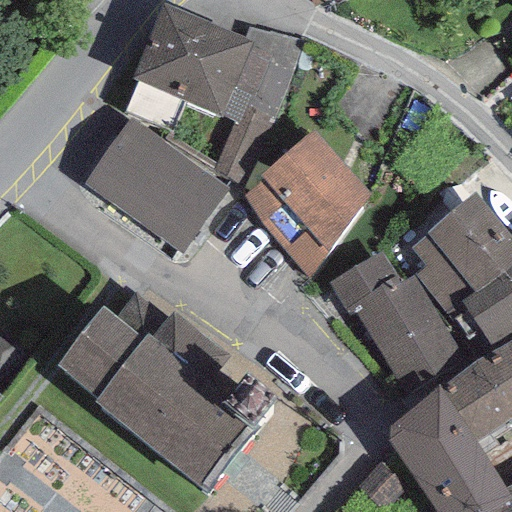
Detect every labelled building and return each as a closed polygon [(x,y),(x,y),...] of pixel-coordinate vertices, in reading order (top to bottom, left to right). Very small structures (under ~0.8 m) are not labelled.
[(242,41),(161,5),(132,78),(220,118),(251,45),(242,41)] [(248,29),(242,41),(251,45),(220,118),(231,124),(236,126),(246,108),(272,121),(302,42),(248,29)] [(259,163),(272,121),(246,108),(236,126),(231,124),(211,172),(242,190),(255,162),(259,163)] [(226,191),(128,120),(82,184),(181,255),(226,191)] [(372,196),(312,131),(259,178),(263,181),(243,196),(310,279),(372,196)] [(511,240),(475,193),(426,235),(411,248),(425,267),(416,276),(447,317),(465,307),(461,300),(471,293),(475,294),(511,264),(511,240)] [(382,252),(330,283),(345,308),(397,278),(382,252)] [(511,264),(475,294),(471,293),(461,300),(465,307),(491,346),(511,333),(511,264)] [(397,278),(345,308),(349,316),(356,313),(407,395),(463,363),(412,276),(399,285),(397,278)] [(113,315),(59,381),(197,494),(251,429),(113,315)] [(511,344),(441,388),(477,443),(511,419),(511,344)] [(477,443),(441,388),(389,430),(386,444),(433,511),(493,511),(511,501),(504,489),(477,443)] [(511,511),(511,503),(511,501),(493,511),(511,511)]
